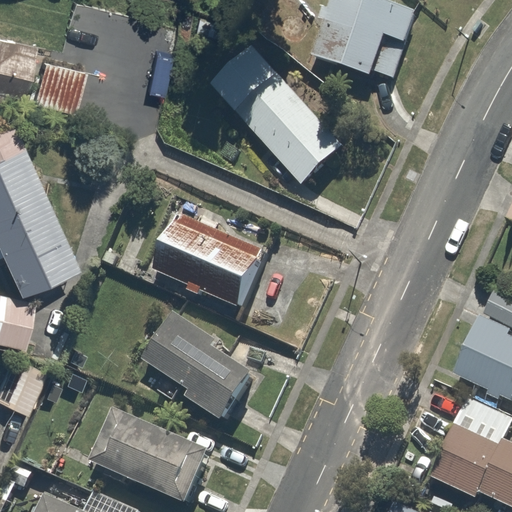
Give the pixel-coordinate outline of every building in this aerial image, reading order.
[(417,12),(381,0),(332,0),(313,59),(369,79),(371,72),(394,80),(417,12)] [(29,44),(0,38),(0,93),(19,98),(29,44)] [(256,50),(214,88),(300,185),(343,147),(256,50)] [(113,80),(41,63),(32,105),(73,114),(77,96),(107,103),(113,80)] [(0,261),(12,292),(73,268),(15,124),(0,129),(0,261)] [(265,263),(178,220),(152,273),(239,316),(265,263)] [(33,301),(0,294),(0,342),(24,347),(33,301)] [(482,319),(511,332),(511,303),(492,295),(481,319),(482,319)] [(255,378),(169,317),(137,362),(223,424),(255,378)] [(511,332),(482,319),(455,382),(511,406),(511,332)] [(44,372),(20,359),(0,395),(0,405),(20,417),(44,372)] [(511,435),(511,414),(470,396),(432,481),(481,503),(484,497),(511,509),(511,442),(510,441),(511,435)] [(186,511),(212,458),(112,412),(87,466),(95,469),(186,511)] [(138,511),(140,509),(95,489),(85,511),(72,511),(40,497),(33,511),(138,511)]
